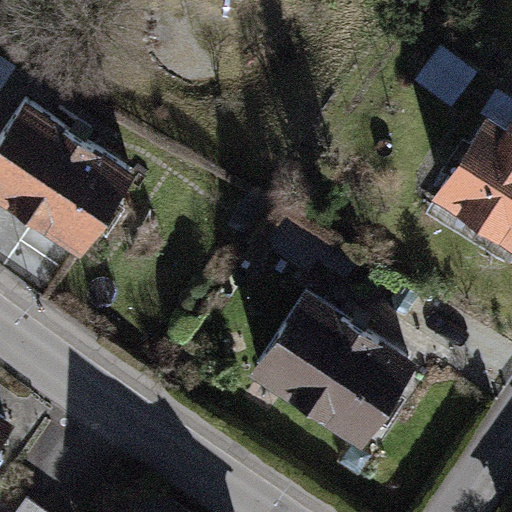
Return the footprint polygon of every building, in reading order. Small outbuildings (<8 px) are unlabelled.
[(425,76),(458,93),(474,63),(441,46),(425,76)] [(511,108),(457,187),(511,225),(511,108)] [(26,122),(0,160),(0,184),(110,256),(147,201),(26,122)] [(381,443),(440,352),(321,275),(262,367),(381,443)] [(0,429),(12,413),(0,405),(0,429)] [(55,511),(32,496),(21,511),(55,511)]
